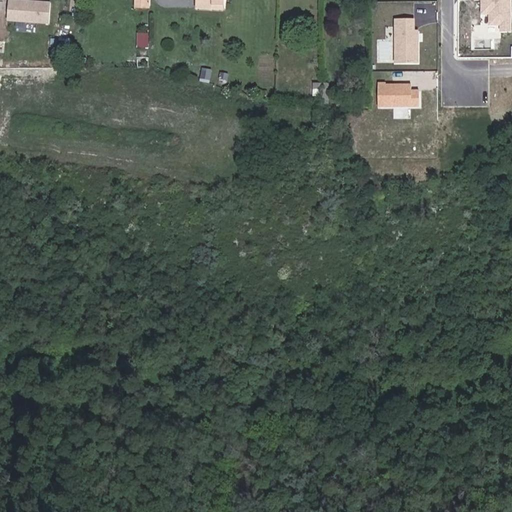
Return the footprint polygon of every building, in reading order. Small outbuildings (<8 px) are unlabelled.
[(49,2),(9,0),(7,0),(7,22),(48,23),(49,2)] [(132,0),(132,10),(146,10),(146,0),(132,0)] [(511,0),(473,0),(474,1),(482,2),(482,12),(489,15),(489,25),(501,26),(501,33),(511,32),(511,0)] [(396,62),(418,62),(418,31),(414,30),(414,20),(395,20),(396,62)] [(419,83),(378,83),(378,106),(419,106),(419,83)]
